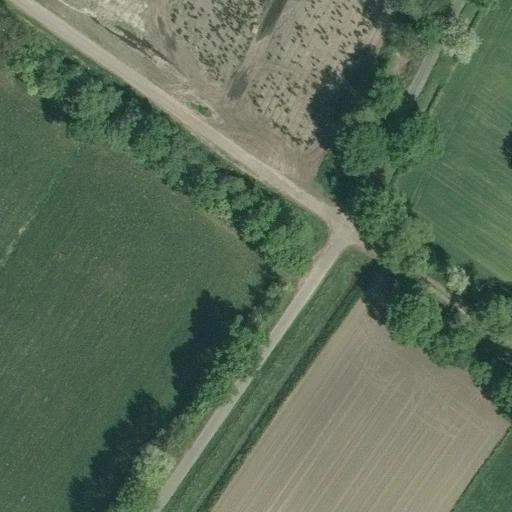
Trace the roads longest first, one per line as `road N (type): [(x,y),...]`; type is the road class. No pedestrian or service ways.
road 1 (unclassified): [(20,0),(351,228)]
road 2 (unclassified): [(158,511),(351,228)]
road 3 (unclassified): [(351,228),(465,0)]
road 4 (track): [(351,228),(511,341)]
